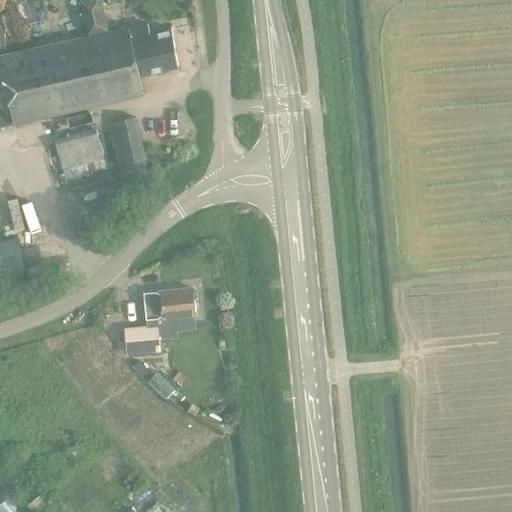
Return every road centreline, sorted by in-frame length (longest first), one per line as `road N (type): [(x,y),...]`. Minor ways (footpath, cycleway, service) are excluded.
road 1 (secondary): [(321,511),(289,169)]
road 2 (unclassified): [(0,331),(71,302),(149,232),(226,180)]
road 3 (unclassified): [(226,180),(222,0)]
road 4 (secondary): [(289,169),(271,0)]
